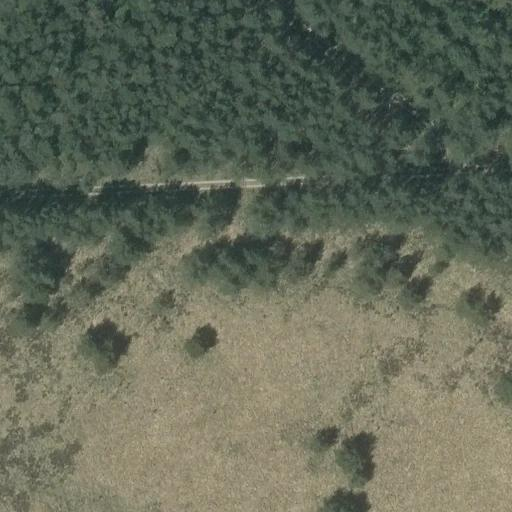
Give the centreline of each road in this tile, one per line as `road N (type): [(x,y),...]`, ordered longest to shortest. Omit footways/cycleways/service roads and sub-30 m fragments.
road 1 (track): [(511,167),(0,194)]
road 2 (track): [(447,170),(430,127),(412,110),(264,0)]
